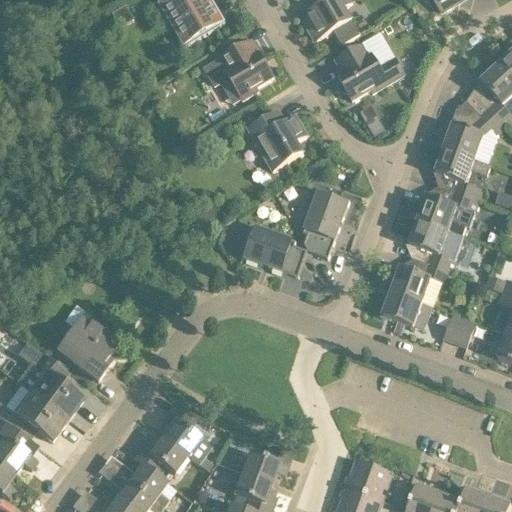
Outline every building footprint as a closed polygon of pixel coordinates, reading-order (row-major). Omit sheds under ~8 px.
[(179,36),(187,50),(221,30),(213,17),(217,14),(208,0),(172,0),(158,9),(175,38),(179,36)] [(360,40),(351,25),(344,12),(352,7),(347,0),(314,0),(320,9),(301,20),(309,33),(308,36),(311,42),(315,43),(316,45),(333,35),(342,50),(360,40)] [(416,0),(417,1),(419,0),(430,0),(440,16),(443,14),(446,15),(452,12),(452,8),(465,1),(464,0),(416,0)] [(251,47),(250,45),(204,73),(214,91),(229,82),(242,105),(258,96),(256,93),(273,83),(262,63),(256,66),(247,50),(251,47)] [(344,96),(347,97),(352,106),(370,95),(372,98),(404,79),(395,64),(379,73),(371,59),(369,61),(362,49),(335,64),(346,83),(342,85),(341,85),(340,85),(341,88),(340,91),(344,96)] [(511,56),(500,68),(511,80),(511,56)] [(497,104),(488,112),(506,131),(511,125),(511,120),(502,110),(511,100),(511,80),(500,68),(480,86),(497,104)] [(459,112),(444,152),(474,163),(483,140),(490,133),(496,140),(506,131),(488,112),(479,120),(466,106),(459,112)] [(270,120),(247,133),(273,176),(303,159),(296,147),(307,141),(295,120),(277,131),(270,120)] [(474,164),(474,163),(444,152),(435,178),(458,186),(454,197),(479,206),(483,195),(465,188),(470,175),(486,181),(490,170),(474,164)] [(426,200),(418,224),(462,241),(467,227),(453,222),(458,211),(475,217),(479,206),(454,197),(440,192),(435,204),(426,200)] [(318,194),(303,238),(307,239),(303,249),(307,256),(327,263),(326,264),(328,264),(349,206),(318,194)] [(462,241),(418,224),(408,249),(417,252),(413,263),(452,277),(456,267),(454,266),(463,242),(462,241)] [(295,246),(252,231),(241,262),(298,282),(298,281),(307,256),(294,251),(295,246)] [(400,272),(391,296),(422,307),(431,283),(448,290),(452,277),(413,263),(413,264),(419,266),(415,277),(400,272)] [(182,293),(188,290),(195,287),(190,277),(178,284),(182,293)] [(511,286),(507,285),(506,287),(503,297),(511,300),(511,286)] [(413,332),(422,307),(391,296),(382,321),(413,332)] [(498,308),(504,310),(511,313),(511,323),(507,338),(511,339),(511,300),(503,297),(498,308)] [(464,322),(452,318),(443,343),(455,348),(464,322)] [(56,355),(97,385),(105,373),(101,370),(118,346),(103,335),(105,331),(91,321),(79,337),(73,333),(56,355)] [(464,322),(455,348),(467,352),(476,326),(464,322)] [(511,339),(507,338),(497,363),(511,368),(511,339)] [(29,397),(67,426),(83,404),(60,387),(67,378),(42,359),(34,370),(44,377),(29,397)] [(67,426),(29,397),(14,418),(52,446),(67,426)] [(169,432),(162,442),(186,461),(199,443),(187,434),(195,424),(173,408),(160,425),(169,432)] [(0,439),(3,441),(0,445),(0,468),(15,479),(23,469),(31,475),(37,466),(22,455),(30,445),(4,426),(0,431),(0,439)] [(156,481),(156,480),(163,471),(173,478),(186,461),(162,442),(155,451),(146,445),(132,463),(141,470),(156,481)] [(284,482),(292,459),(267,450),(262,462),(248,457),(241,478),(271,489),(275,478),(284,482)] [(346,493),(383,507),(393,479),(356,465),(346,493)] [(15,479),(0,468),(0,496),(9,504),(16,495),(8,489),(15,479)] [(168,489),(156,480),(156,481),(141,470),(135,479),(127,473),(120,481),(161,511),(164,511),(169,505),(160,499),(168,489)] [(271,489),(241,478),(233,498),(247,503),(244,511),(272,511),(276,503),(267,500),(271,489)] [(122,495),(115,505),(125,511),(161,511),(120,481),(114,489),(122,495)] [(408,511),(434,511),(440,496),(427,491),(426,494),(416,490),(408,511)] [(380,511),(383,507),(346,493),(338,511),(380,511)] [(434,511),(459,511),(466,494),(465,494),(461,507),(451,503),(452,501),(440,496),(434,511)] [(484,511),(489,499),(476,495),(475,497),(466,494),(459,511),(484,511)] [(502,504),(489,499),(484,511),(510,511),(511,511),(501,507),(502,504)]
